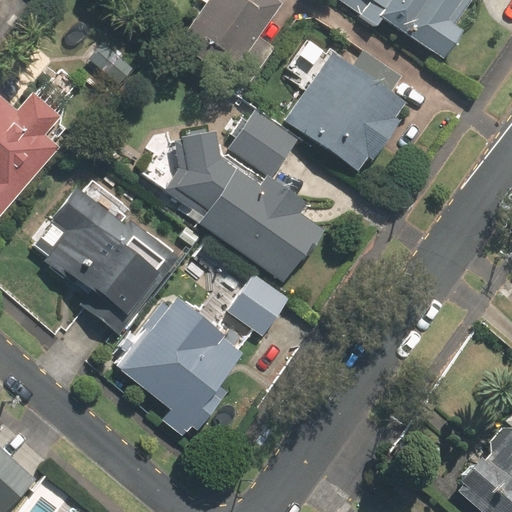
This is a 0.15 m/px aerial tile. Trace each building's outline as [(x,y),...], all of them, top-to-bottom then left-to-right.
[(276,5),(268,0),(204,0),(176,41),(227,76),(276,5)] [(346,0),(412,44),(437,61),(456,32),(448,26),(466,0),(346,0)] [(401,104),(324,54),(278,125),(355,175),(401,104)] [(54,118),(29,97),(14,114),(0,102),(0,213),(55,148),(40,135),(54,118)] [(268,178),(292,142),(248,113),(224,148),(268,178)] [(259,177),(252,187),(216,162),(210,132),(168,141),(174,170),(159,192),(196,218),(191,225),(279,286),(317,231),(295,216),(301,207),(259,177)] [(87,290),(75,307),(117,336),(173,262),(71,187),(27,247),(87,290)] [(284,302),(248,274),(232,295),(268,323),(284,302)] [(214,401),(209,397),(242,353),(169,298),(136,341),(132,339),(109,369),(190,431),(214,401)] [(511,511),(511,418),(449,493),(471,511),(511,511)] [(0,511),(2,511),(32,482),(0,450),(0,511)]
